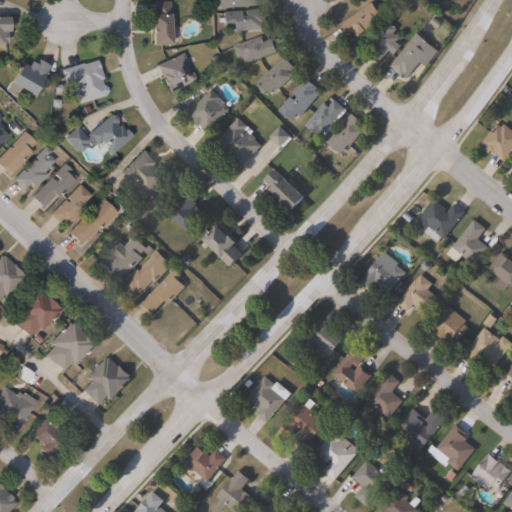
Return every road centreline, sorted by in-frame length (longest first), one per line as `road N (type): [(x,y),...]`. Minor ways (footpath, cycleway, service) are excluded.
road 1 (secondary): [(494,0),(387,144),(37,511)]
road 2 (secondary): [(99,511),(358,241),(511,56)]
road 3 (residential): [(118,0),(124,51),(141,94),(283,251)]
road 4 (residential): [(323,276),(511,432)]
road 5 (residential): [(167,371),(0,206)]
road 6 (residential): [(334,511),(199,403)]
road 7 (residential): [(406,119),(307,31),(300,0)]
road 8 (tertiary): [(511,206),(406,119)]
